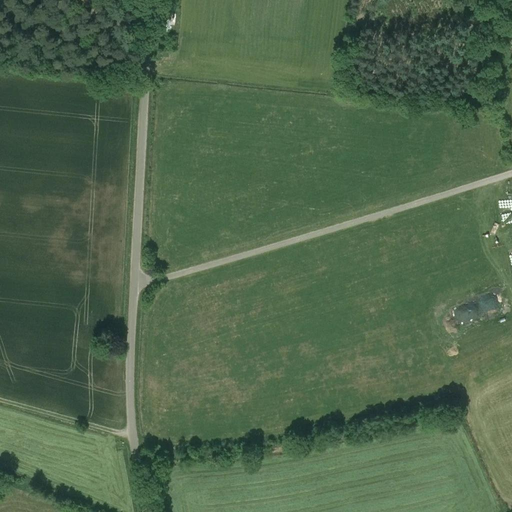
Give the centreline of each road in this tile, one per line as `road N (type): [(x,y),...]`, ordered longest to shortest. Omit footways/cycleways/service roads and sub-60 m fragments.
road 1 (unclassified): [(135,286),(511,174)]
road 2 (tertiary): [(135,286),(153,0)]
road 3 (tertiary): [(146,511),(129,391),(135,286)]
